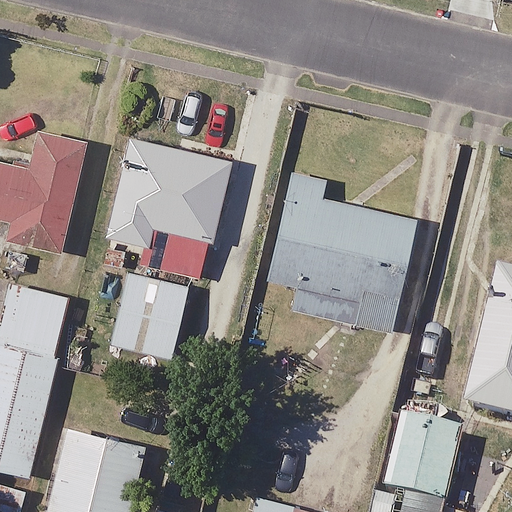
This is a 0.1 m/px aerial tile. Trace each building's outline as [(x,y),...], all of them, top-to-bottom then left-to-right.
[(84,138),(37,128),(29,164),(0,157),(0,211),(13,215),(9,233),(60,244),(84,138)] [(228,160),(128,132),(102,226),(149,239),(144,256),(198,271),(228,160)] [(322,183),(288,175),(267,271),(297,278),(292,303),(389,324),(414,212),(320,191),(322,183)] [(188,280),(128,266),(111,338),(171,353),(188,280)] [(511,272),(499,269),(465,405),(511,416),(511,272)] [(69,291),(8,277),(0,316),(0,463),(30,470),(69,291)] [(445,511),(467,419),(408,405),(382,511),(445,511)] [(127,511),(144,437),(64,420),(44,511),(127,511)] [(23,511),(29,485),(0,479),(0,511),(23,511)] [(329,511),(256,493),(251,511),(329,511)]
